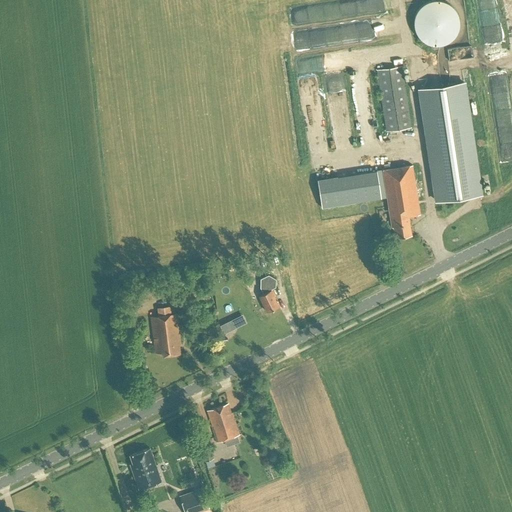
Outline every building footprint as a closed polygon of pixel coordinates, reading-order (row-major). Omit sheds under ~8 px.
[(431,0),(427,2),(421,6),(419,8),(417,11),(416,14),(415,24),(415,27),(416,31),(418,34),(422,39),(427,43),(434,45),(437,45),(440,45),(444,44),(450,41),(452,39),(457,34),(458,31),(459,28),(460,25),(460,22),(460,18),(458,12),(454,6),(452,4),(449,2),(446,1),(443,0),(431,0)] [(449,60),(472,56),(470,45),(447,49),(449,60)] [(401,65),(377,69),(386,131),(411,127),(401,65)] [(463,82),(419,89),(436,201),(480,194),(463,82)] [(322,113),(309,114),(310,130),(323,130),(322,113)] [(420,214),(412,164),(317,179),(321,207),(387,197),(392,227),(393,227),(395,237),(411,234),(408,216),(420,214)] [(276,287),(276,279),(268,274),(260,278),(260,287),(263,293),(259,295),(267,311),(278,305),(274,297),(276,296),(272,288),(276,287)] [(151,316),(155,353),(162,352),(163,356),(181,353),(179,344),(181,344),(177,312),(151,316)] [(212,424),(211,424),(217,442),(239,434),(232,412),(231,412),(228,402),(207,410),(212,424)] [(213,458),(209,444),(200,447),(204,461),(213,458)] [(135,475),(135,476),(138,487),(160,479),(149,448),(130,455),(133,463),(131,463),(135,475)] [(203,488),(181,496),(186,511),(196,511),(210,507),(203,488)]
